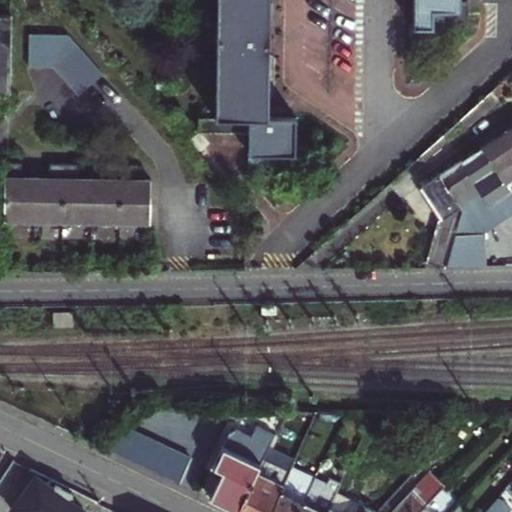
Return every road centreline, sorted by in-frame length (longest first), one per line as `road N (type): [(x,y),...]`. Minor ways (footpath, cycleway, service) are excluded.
road 1 (residential): [(0,291),(511,283)]
road 2 (tertiary): [(0,427),(178,511)]
